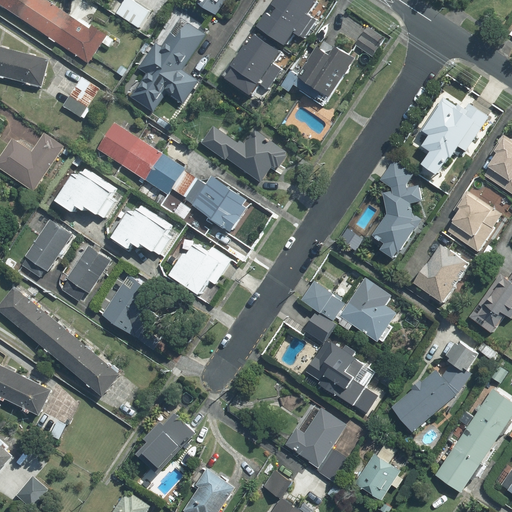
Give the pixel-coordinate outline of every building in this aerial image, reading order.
[(4,0),(2,2),(32,22),(47,0),(4,0)] [(56,0),(47,0),(32,22),(62,42),(80,16),(56,0)] [(154,10),(140,0),(128,0),(121,12),(142,27),(154,10)] [(197,0),(196,1),(219,15),(227,0),(197,0)] [(279,0),(277,4),(311,28),(318,17),(310,11),(317,0),(279,0)] [(305,38),(311,28),(277,4),(263,25),(288,42),(295,31),(305,38)] [(215,32),(179,9),(141,67),(152,74),(139,94),(160,108),(169,93),(191,108),(211,78),(193,66),(215,32)] [(80,16),(62,42),(92,62),(110,36),(80,16)] [(375,55),(386,38),(369,27),(359,44),(375,55)] [(259,31),(242,56),(277,79),(284,69),(275,63),(285,49),(259,31)] [(338,53),(323,43),(303,73),(296,68),(285,85),(295,93),(299,87),(327,107),(363,54),(345,42),(338,53)] [(0,73),(15,77),(22,52),(0,46),(0,73)] [(49,59),(22,52),(15,77),(43,84),(49,59)] [(270,89),(277,79),(242,56),(229,76),(254,93),(261,83),(270,89)] [(105,89),(87,76),(68,104),(86,116),(105,89)] [(456,92),(426,138),(440,147),(430,163),(452,177),(492,114),(456,92)] [(142,136),(118,120),(101,147),(125,162),(142,136)] [(249,147),(220,128),(211,143),(267,179),(276,165),(287,172),(298,154),(260,130),(249,147)] [(69,143),(50,131),(38,149),(18,135),(0,161),(0,163),(38,189),(69,143)] [(511,134),(509,132),(482,169),(511,190),(511,134)] [(167,151),(142,136),(125,162),(149,178),(167,151)] [(191,167),(167,151),(149,178),(173,194),(191,167)] [(371,238),(398,258),(424,225),(421,201),(431,200),(428,178),(416,179),(413,159),(399,161),(384,179),(388,216),(371,238)] [(118,190),(81,167),(62,199),(84,212),(89,204),(104,213),(118,190)] [(256,202),(215,173),(194,203),(235,231),(256,202)] [(506,214),(468,190),(445,226),(483,250),(506,214)] [(197,206),(177,193),(168,208),(188,221),(197,206)] [(176,229),(140,207),(121,239),(139,251),(144,243),(161,253),(176,229)] [(81,235),(56,217),(23,262),(48,280),(81,235)] [(191,244),(198,235),(190,228),(183,237),(191,244)] [(422,282),(453,302),(481,260),(450,239),(422,282)] [(201,240),(179,272),(213,294),(234,262),(201,240)] [(65,286),(86,302),(117,261),(95,245),(65,286)] [(471,316),(495,333),(509,313),(511,314),(511,270),(505,281),(499,276),(471,316)] [(399,312),(378,298),(385,289),(367,277),(345,310),(342,308),(344,305),(323,292),(314,306),(334,319),(337,315),(342,319),(342,320),(343,321),(342,322),(351,328),(355,322),(381,340),(399,312)] [(133,289),(125,283),(105,314),(130,330),(135,324),(145,330),(140,338),(155,348),(161,339),(145,328),(158,310),(145,301),(153,289),(139,280),(133,289)] [(16,285),(0,305),(0,309),(20,325),(37,303),(16,285)] [(59,297),(52,305),(65,317),(72,309),(59,297)] [(37,303),(20,325),(41,342),(59,320),(37,303)] [(337,323),(319,311),(307,328),(325,341),(337,323)] [(59,320),(41,342),(63,359),(80,337),(59,320)] [(96,324),(85,324),(84,335),(96,335),(96,324)] [(80,337),(63,359),(84,376),(102,354),(80,337)] [(395,406),(415,428),(465,391),(477,374),(472,370),(485,351),(463,337),(450,357),(457,361),(447,376),(437,369),(395,406)] [(324,380),(323,383),(355,405),(377,372),(357,358),(358,357),(355,355),(357,351),(347,344),(344,348),(333,341),(332,343),(327,340),(308,370),(324,380)] [(102,354),(84,376),(106,393),(124,371),(102,354)] [(26,374),(2,362),(0,365),(0,391),(6,395),(5,397),(8,399),(9,397),(14,399),(26,374)] [(511,371),(499,362),(490,374),(503,383),(511,371)] [(56,389),(26,374),(14,399),(31,407),(31,410),(34,411),(35,408),(44,413),(56,389)] [(477,416),(502,433),(511,417),(511,398),(496,388),(477,416)] [(299,428),(288,444),(339,477),(351,459),(333,447),(348,423),(324,407),(306,433),(299,428)] [(140,453),(161,472),(198,431),(177,412),(166,424),(163,421),(147,438),(151,441),(140,453)] [(458,445),(483,462),(502,433),(477,416),(458,445)] [(59,420),(52,434),(60,438),(67,424),(59,420)] [(8,446),(0,438),(0,475),(0,476),(19,456),(11,449),(13,447),(10,445),(8,446)] [(399,475),(402,470),(390,462),(398,450),(388,443),(380,456),(376,453),(357,481),(384,498),(394,483),(400,487),(406,479),(399,475)] [(439,473),(464,490),(483,462),(458,445),(439,473)] [(220,511),(238,487),(209,468),(199,484),(202,486),(187,509),(190,511),(220,511)] [(290,479),(276,470),(266,485),(279,495),(290,479)] [(34,475),(18,494),(34,508),(50,488),(34,475)] [(114,511),(147,511),(152,505),(134,493),(131,497),(126,494),(114,511)] [(304,511),(283,498),(273,511),(304,511)]
